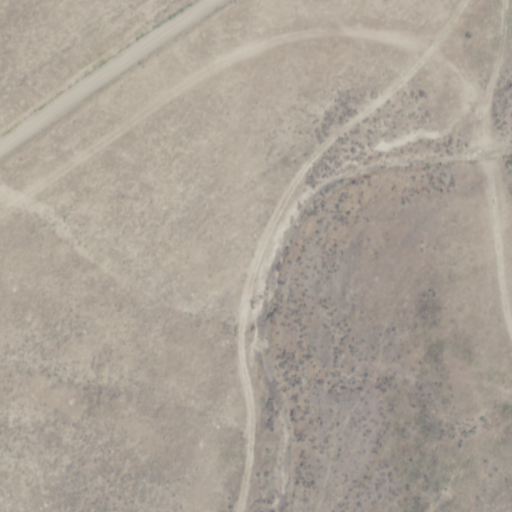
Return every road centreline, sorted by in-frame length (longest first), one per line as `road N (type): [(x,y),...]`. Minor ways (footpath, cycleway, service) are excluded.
road 1 (track): [(511,359),(504,350),(501,0)]
road 2 (residential): [(0,161),(232,0)]
